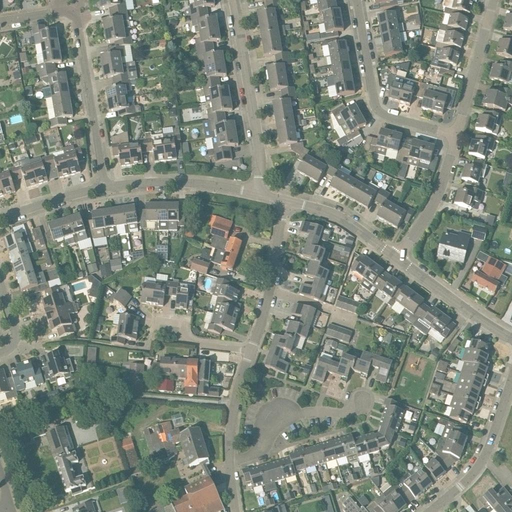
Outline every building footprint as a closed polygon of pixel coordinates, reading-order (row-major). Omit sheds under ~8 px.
[(120,2),(119,0),(99,0),(101,10),(109,9),(110,14),(127,12),(125,1),(120,2)] [(185,18),(191,17),(208,14),(207,8),(215,7),(213,0),(194,0),(195,5),(190,6),(190,9),(187,10),(185,13),(185,18)] [(393,2),(392,0),(374,0),(376,5),(380,5),(380,9),(399,6),(398,1),(393,2)] [(463,0),(461,0),(445,0),(443,8),(445,8),(444,14),(451,16),(458,18),(460,12),(470,14),(473,3),(463,0)] [(320,15),(323,15),(337,12),(335,2),(318,5),(320,15)] [(259,25),(277,22),(275,11),(281,10),(280,4),(267,6),(268,12),(258,14),(259,25)] [(324,24),(342,21),(340,11),(337,12),(323,15),(324,24)] [(105,33),(124,30),(130,29),(127,12),(110,14),(111,20),(103,22),(105,33)] [(209,20),(208,14),(191,17),(193,28),(192,31),(194,34),(200,33),(219,30),(217,19),(209,20)] [(380,28),(397,24),(395,14),(378,17),(380,28)] [(451,16),(448,27),(441,25),(439,32),(454,35),(455,29),(465,32),(468,20),(458,18),(451,16)] [(176,28),(179,22),(172,19),(169,25),(176,28)] [(322,40),(340,36),(339,33),(344,32),(342,21),(324,24),(326,35),(321,36),(322,40)] [(278,28),(277,22),(259,25),(261,36),(285,32),(284,27),(278,28)] [(381,37),(399,34),(397,24),(380,28),(381,37)] [(45,33),(44,27),(32,29),(33,34),(39,33),(41,44),(58,42),(56,31),(45,33)] [(125,36),(124,30),(105,33),(107,44),(115,43),(116,48),(124,47),(132,46),(130,35),(125,36)] [(197,52),(214,49),(213,43),(221,42),(219,30),(200,33),(201,40),(195,41),(197,52)] [(263,46),(280,43),(279,38),(286,36),(285,32),(261,36),(263,46)] [(454,35),(439,32),(435,49),(442,51),(449,53),(449,52),(451,47),(461,49),(464,38),(454,35)] [(383,47),(401,44),(399,34),(381,37),(383,47)] [(511,38),(508,37),(506,43),(501,42),(497,55),(511,59),(511,38)] [(335,45),(334,40),(323,42),(324,47),(328,47),(330,57),(348,54),(346,43),(335,45)] [(58,43),(58,42),(41,44),(43,55),(60,52),(60,53),(62,52),(60,43),(58,43)] [(282,54),(280,43),(263,46),(265,57),(275,56),(276,61),(289,59),(288,53),(282,54)] [(385,58),(402,55),(401,44),(383,47),(385,58)] [(103,68),(122,65),(121,59),(126,58),(124,47),(116,48),(108,50),(109,56),(101,57),(103,68)] [(215,55),(214,49),(197,52),(199,63),(204,62),(206,68),(225,65),(223,54),(215,55)] [(456,67),(459,55),(436,50),(434,59),(432,58),(430,67),(441,69),(449,71),(450,66),(456,67)] [(38,73),(40,73),(56,70),(55,64),(62,63),(60,53),(60,52),(43,55),(45,66),(37,67),(38,73)] [(332,67),(350,64),(348,54),(330,57),(332,67)] [(269,81),(286,78),(284,66),(290,65),(289,59),(276,61),(277,67),(267,69),(269,81)] [(511,65),(501,62),(499,68),(494,66),(490,80),(508,85),(511,86),(511,85),(511,65)] [(128,64),(122,65),(103,68),(104,79),(113,78),(114,84),(136,80),(137,80),(136,71),(130,72),(128,64)] [(334,77),(351,74),(350,64),(332,67),(334,77)] [(203,87),(219,84),(218,78),(227,77),(225,65),(206,68),(207,75),(201,76),(203,87)] [(453,79),(455,73),(449,71),(441,69),(439,75),(453,79)] [(57,76),(56,70),(40,73),(41,79),(49,78),(51,88),(68,86),(66,75),(57,76)] [(336,87),(353,84),(351,74),(334,77),(336,87)] [(399,103),(404,87),(406,80),(389,75),(385,89),(391,91),(389,100),(399,103)] [(288,89),(286,78),(269,81),(271,92),(281,91),(282,96),(295,94),(294,88),(288,89)] [(108,102),(127,99),(126,93),(132,92),(131,86),(135,85),(137,84),(136,80),(114,84),(115,89),(106,91),(108,102)] [(418,98),(422,84),(416,83),(415,90),(404,87),(399,103),(410,106),(413,97),(418,98)] [(220,90),(219,84),(203,87),(206,104),(211,103),(231,100),(229,89),(220,90)] [(337,97),(355,94),(353,84),(336,87),(337,97)] [(432,112),(439,89),(422,84),(418,98),(424,100),(421,109),(432,112)] [(68,86),(51,88),(43,90),(45,100),(52,99),(71,96),(70,87),(68,88),(68,86)] [(432,112),(443,115),(449,92),(439,89),(432,112)] [(511,106),(511,92),(499,89),(499,90),(502,90),(500,96),(487,92),(483,106),(505,112),(507,105),(511,106)] [(275,115),(292,112),(290,101),(296,100),(295,94),(282,96),(283,102),(273,104),(275,115)] [(54,110),(71,107),(71,105),(72,105),(71,96),(52,99),(54,110)] [(128,105),(127,99),(108,102),(110,113),(118,112),(119,118),(140,114),(139,106),(134,107),(134,104),(128,105)] [(209,122),(225,119),(224,113),(233,112),(231,100),(211,103),(213,110),(207,111),(209,122)] [(347,111),(344,106),(331,113),(340,128),(361,116),(355,106),(347,111)] [(51,129),(67,126),(66,119),(73,118),(71,107),(54,110),(56,121),(50,122),(51,129)] [(293,118),(292,112),(275,115),(277,126),(300,122),(300,117),(293,118)] [(497,136),(502,117),(486,112),(484,118),(480,117),(476,130),(497,136)] [(348,143),(361,136),(358,131),(366,126),(361,116),(340,128),(348,143)] [(226,125),(225,119),(209,122),(211,133),(216,132),(217,138),(237,135),(235,123),(226,125)] [(278,136),(296,133),(295,128),(301,126),(300,122),(277,126),(278,136)] [(173,132),(174,134),(162,135),(163,143),(166,162),(177,160),(176,149),(182,149),(180,136),(179,130),(175,130),(173,132)] [(385,157),(387,151),(392,134),(381,131),(379,140),(372,139),(369,153),(385,157)] [(298,144),(296,133),(278,136),(280,148),(291,146),(292,152),(296,154),(304,149),(303,143),(298,144)] [(152,144),(152,140),(151,134),(145,135),(146,140),(147,153),(153,152),(155,163),(166,162),(163,143),(152,144)] [(401,164),(405,150),(400,148),(403,137),(392,134),(387,151),(398,153),(395,162),(401,164)] [(239,147),(236,135),(218,138),(219,144),(213,145),(214,150),(210,150),(208,153),(209,158),(215,156),(215,163),(232,160),(230,148),(239,147)] [(132,166),(129,147),(128,140),(111,137),(113,157),(119,157),(121,167),(132,166)] [(492,153),(495,142),(477,137),(475,143),(473,142),(469,155),(485,160),(487,151),(492,153)] [(132,166),(143,165),(142,154),(147,153),(146,140),(140,141),(140,146),(129,147),(132,166)] [(418,168),(424,145),(413,142),(411,151),(405,150),(401,164),(418,168)] [(434,173),(438,159),(432,157),(435,148),(424,145),(418,168),(434,173)] [(75,151),(73,146),(63,149),(65,158),(70,176),(81,173),(78,163),(84,161),(81,149),(75,151)] [(308,178),(317,163),(306,157),(309,152),(304,149),(296,154),(300,156),(298,160),(303,163),(298,172),(308,178)] [(54,161),(53,156),(47,158),(51,170),(56,168),(59,179),(70,176),(65,158),(54,161)] [(51,170),(47,158),(41,160),(40,159),(30,162),(32,167),(38,186),(48,182),(45,172),(51,170)] [(330,176),(336,164),(331,161),(327,169),(317,163),(308,178),(318,184),(325,173),(330,176)] [(484,179),(487,167),(471,162),(469,168),(466,167),(462,180),(478,185),(480,178),(484,179)] [(339,193),(348,178),(339,173),(341,168),(336,164),(330,176),(335,179),(330,188),(339,193)] [(21,171),(20,167),(14,169),(18,180),(23,179),(27,189),(38,186),(32,167),(21,171)] [(0,181),(5,196),(16,193),(12,182),(18,180),(14,169),(8,170),(9,175),(0,177),(0,181)] [(349,199),(361,178),(357,175),(353,181),(348,178),(339,193),(349,199)] [(358,204),(367,189),(362,186),(365,180),(361,178),(349,199),(358,204)] [(377,193),(379,188),(370,183),(367,189),(377,193)] [(480,204),(483,193),(469,188),(467,194),(459,191),(455,205),(471,210),(473,202),(480,204)] [(377,194),(367,189),(358,204),(368,210),(373,201),(378,204),(385,192),(380,189),(377,194)] [(387,224),(396,208),(386,203),(390,195),(385,192),(378,204),(383,207),(377,218),(387,224)] [(157,223),(157,205),(146,205),(146,211),(140,211),(141,230),(147,230),(147,223),(155,223),(155,228),(160,228),(160,223),(157,223)] [(157,223),(160,223),(169,223),(169,205),(157,205),(157,223)] [(179,213),(179,205),(169,205),(169,223),(169,232),(179,231),(179,227),(185,227),(185,213),(179,213)] [(138,229),(138,225),(135,207),(124,209),(127,226),(129,226),(130,230),(138,229)] [(406,214),(396,208),(387,224),(398,230),(403,221),(408,224),(415,212),(409,209),(406,214)] [(127,226),(124,209),(113,210),(116,228),(124,227),(125,231),(130,230),(129,226),(127,226)] [(104,234),(108,233),(108,229),(116,228),(113,210),(102,212),(105,230),(103,230),(104,234)] [(104,234),(103,230),(105,230),(102,212),(92,214),(93,221),(88,221),(93,240),(109,238),(108,233),(104,234)] [(80,243),(88,241),(84,229),(88,227),(84,214),(69,219),(75,236),(73,236),(74,241),(78,239),(80,243)] [(59,222),(65,239),(73,236),(75,236),(69,219),(59,222)] [(50,248),(58,246),(56,242),(65,239),(59,222),(48,225),(51,233),(45,235),(50,248)] [(319,239),(322,230),(302,222),(299,233),(309,236),(310,236),(319,239)] [(230,240),(226,239),(229,229),(214,224),(211,234),(219,237),(215,249),(238,256),(242,243),(230,240)] [(484,243),(488,230),(474,227),(471,240),(484,243)] [(37,242),(39,241),(44,240),(40,229),(33,231),(37,242)] [(193,241),(195,236),(193,232),(187,230),(184,238),(193,241)] [(464,260),(470,234),(459,232),(457,238),(444,234),(440,249),(443,250),(441,258),(450,260),(451,256),(464,260)] [(8,250),(25,245),(29,244),(26,233),(5,240),(8,250)] [(329,255),(330,254),(326,253),(316,249),(319,239),(310,236),(309,236),(306,247),(329,255)] [(12,261),(28,256),(25,245),(8,250),(12,261)] [(329,255),(306,247),(305,251),(301,249),(299,255),(312,260),(311,262),(322,265),(324,259),(328,260),(329,255)] [(204,248),(202,257),(211,260),(214,251),(204,248)] [(168,262),(168,249),(161,249),(161,254),(158,254),(158,259),(168,262)] [(232,271),(238,256),(215,249),(210,263),(221,267),(232,271)] [(134,263),(144,257),(144,252),(132,253),(134,263)] [(15,271),(31,266),(28,256),(12,261),(15,271)] [(497,283),(506,266),(489,257),(486,256),(484,259),(487,261),(480,274),(477,272),(471,282),(480,286),(479,287),(482,289),(483,288),(495,294),(500,285),(497,283)] [(364,262),(359,258),(350,270),(364,280),(374,266),(365,259),(364,262)] [(113,272),(123,270),(122,260),(111,261),(113,272)] [(206,276),(207,273),(210,265),(194,260),(191,270),(206,276)] [(321,266),(322,265),(311,262),(308,270),(304,269),(304,271),(327,279),(329,273),(320,269),(321,266)] [(90,274),(98,272),(96,264),(88,266),(90,274)] [(18,282),(35,277),(31,266),(15,271),(18,282)] [(373,295),(377,290),(386,278),(382,275),(383,273),(374,266),(364,280),(360,286),(373,295)] [(47,278),(57,274),(55,268),(45,272),(47,278)] [(327,292),(329,287),(325,286),(327,279),(304,271),(302,275),(315,280),(313,287),(327,292)] [(44,274),(35,277),(18,282),(22,292),(27,290),(29,296),(50,289),(48,283),(47,284),(44,274)] [(97,300),(101,284),(92,277),(87,278),(89,284),(92,285),(89,298),(97,300)] [(49,281),(51,287),(60,284),(58,278),(49,281)] [(391,281),(386,278),(377,290),(391,300),(402,286),(393,279),(391,281)] [(236,304),(239,293),(229,289),(231,283),(218,279),(212,296),(218,298),(230,302),(236,304)] [(172,297),(174,283),(157,281),(156,286),(153,305),(163,307),(165,296),(172,297)] [(193,308),(196,286),(174,283),(172,297),(177,297),(175,309),(187,310),(187,307),(193,308)] [(153,305),(156,286),(144,284),(141,304),(153,305)] [(312,288),(302,285),(298,295),(323,304),(327,292),(313,287),(312,288)] [(392,308),(395,303),(404,310),(415,296),(402,286),(391,300),(388,305),(392,308)] [(65,306),(60,288),(45,293),(48,301),(43,302),(46,312),(45,312),(47,318),(76,308),(75,303),(65,306)] [(124,308),(132,298),(121,289),(113,300),(124,308)] [(358,315),(362,304),(339,296),(335,308),(358,315)] [(414,325),(427,308),(422,304),(424,302),(415,296),(404,310),(401,315),(414,325)] [(236,322),(240,311),(229,308),(230,302),(218,298),(215,305),(213,314),(236,322)] [(318,319),(320,313),(295,304),(292,315),(302,318),(302,319),(312,323),(314,317),(318,319)] [(74,334),(69,316),(78,313),(76,308),(47,318),(48,323),(49,323),(53,333),(58,331),(60,338),(74,334)] [(431,311),(427,308),(414,325),(428,335),(432,330),(442,316),(433,309),(431,311)] [(234,327),(236,322),(213,314),(210,325),(208,331),(220,335),(222,329),(233,332),(234,327)] [(138,329),(139,319),(120,316),(119,326),(138,329)] [(445,340),(454,328),(449,325),(451,322),(442,316),(432,330),(445,340)] [(308,334),(312,323),(302,319),(299,327),(286,322),(285,326),(308,334)] [(349,344),(352,332),(330,325),(326,336),(349,344)] [(136,341),(137,336),(138,329),(119,326),(117,338),(112,337),(111,344),(124,346),(125,340),(136,341)] [(306,340),(308,334),(285,326),(284,328),(288,330),(285,338),(295,342),(296,341),(295,341),(296,337),(306,340)] [(196,335),(201,332),(197,327),(192,330),(196,335)] [(391,343),(394,335),(386,333),(384,340),(391,343)] [(284,340),(271,336),(269,342),(273,343),(272,346),(283,350),(296,354),(297,349),(293,348),(295,342),(285,338),(284,340)] [(452,354),(460,343),(456,340),(448,351),(452,354)] [(486,356),(489,347),(472,342),(469,351),(486,356)] [(268,357),(279,361),(283,350),(272,346),(268,357)] [(88,364),(96,365),(97,348),(89,348),(88,364)] [(485,388),(489,377),(486,376),(489,364),(486,363),(489,357),(486,356),(469,351),(466,350),(462,362),(465,363),(450,408),(453,410),(450,419),(466,424),(469,415),(472,416),(474,410),(477,411),(481,399),(478,398),(482,387),(485,388)] [(341,382),(349,358),(350,354),(348,354),(345,353),(340,365),(336,364),(332,375),(341,378),(340,382),(341,382)] [(364,380),(372,356),(364,353),(361,360),(360,360),(359,362),(355,373),(361,375),(360,379),(364,380)] [(60,361),(58,354),(48,357),(50,364),(47,365),(48,367),(42,369),(46,381),(49,380),(51,384),(57,382),(56,378),(63,376),(66,380),(72,378),(70,373),(74,372),(70,360),(64,361),(64,360),(60,361)] [(378,370),(382,359),(372,356),(364,380),(366,381),(370,367),(378,370)] [(285,375),(289,364),(279,361),(268,357),(265,368),(285,375)] [(385,384),(394,359),(388,357),(387,361),(382,359),(378,370),(375,381),(385,384)] [(355,373),(359,362),(349,358),(341,382),(346,384),(350,371),(355,373)] [(187,382),(188,362),(170,361),(170,359),(161,359),(160,365),(153,365),(152,376),(187,378),(187,382)] [(332,375),(336,364),(320,359),(312,380),(323,383),(326,373),(332,375)] [(196,389),(197,363),(188,362),(187,382),(184,382),(184,388),(187,388),(187,389),(196,389)] [(445,374),(448,364),(440,362),(437,371),(445,374)] [(33,371),(30,363),(17,367),(18,370),(11,372),(13,379),(17,392),(25,390),(23,386),(34,383),(35,387),(44,384),(39,369),(33,371)] [(219,397),(219,389),(208,388),(210,363),(201,363),(198,395),(219,397)] [(144,375),(144,366),(129,365),(129,373),(144,375)] [(6,381),(3,371),(0,372),(0,396),(5,394),(7,401),(19,398),(17,392),(13,379),(6,381)] [(173,393),(174,382),(159,380),(158,391),(173,393)] [(438,397),(441,387),(432,384),(429,394),(438,397)] [(401,423),(404,413),(396,410),(398,405),(386,401),(384,408),(386,409),(383,417),(401,423)] [(397,434),(401,423),(383,417),(380,429),(395,433),(397,434)] [(173,432),(170,422),(143,431),(151,456),(166,451),(176,448),(175,446),(181,444),(182,446),(187,445),(187,444),(191,443),(191,444),(202,440),(198,430),(198,429),(180,435),(179,430),(173,432)] [(464,448),(467,439),(464,438),(466,433),(458,429),(459,426),(449,422),(441,442),(446,443),(464,448)] [(69,456),(67,452),(74,450),(66,428),(47,434),(66,493),(71,492),(73,497),(83,493),(81,488),(86,487),(83,478),(76,480),(71,465),(78,463),(75,454),(69,456)] [(390,447),(395,433),(380,429),(378,434),(377,434),(390,447)] [(379,450),(390,447),(377,434),(374,435),(379,450)] [(369,456),(379,452),(379,450),(374,435),(364,438),(369,456)] [(359,461),(358,459),(353,441),(352,437),(342,440),(347,458),(349,465),(359,461)] [(130,476),(142,472),(131,438),(120,442),(123,453),(122,453),(130,476)] [(358,459),(369,456),(364,438),(353,441),(358,459)] [(208,460),(202,440),(191,444),(191,443),(187,444),(187,445),(182,446),(189,468),(209,461),(208,460)] [(336,461),(347,458),(342,440),(331,443),(336,461)] [(326,464),(336,461),(331,443),(321,446),(326,464)] [(464,448),(446,443),(443,453),(437,457),(447,469),(455,462),(456,459),(459,460),(464,448)] [(316,467),(326,464),(321,446),(310,449),(316,467)] [(296,477),(295,473),(305,470),(299,449),(297,450),(298,453),(289,455),(291,459),(290,459),(296,477)] [(302,452),(302,449),(299,449),(305,470),(316,467),(310,449),(302,452)] [(436,482),(445,474),(443,472),(447,469),(437,457),(425,468),(426,470),(436,482)] [(285,480),(296,477),(290,459),(280,462),(285,480)] [(275,483),(285,480),(280,462),(270,465),(275,483)] [(265,486),(275,483),(270,465),(260,468),(265,486)] [(217,511),(224,509),(205,468),(206,467),(205,466),(201,468),(207,479),(184,489),(187,497),(171,505),(172,506),(164,510),(163,507),(151,511),(217,511)] [(265,486),(260,468),(250,471),(249,468),(242,470),(246,483),(251,481),(254,490),(265,486)] [(436,482),(426,470),(422,473),(420,471),(412,478),(424,492),(432,485),(436,482)] [(415,499),(424,492),(412,478),(409,474),(396,485),(409,501),(413,497),(415,499)] [(396,511),(399,511),(406,506),(404,504),(409,501),(396,485),(383,496),(386,500),(396,511)] [(510,497),(507,493),(504,489),(495,496),(492,491),(480,501),(484,506),(487,503),(493,510),(510,497)] [(365,509),(372,503),(365,495),(359,501),(365,509)] [(325,507),(331,505),(329,497),(322,498),(325,507)] [(361,510),(351,497),(342,504),(346,509),(343,511),(366,511),(363,508),(361,510)] [(509,511),(508,511),(511,508),(511,498),(510,497),(493,510),(494,511),(509,511)] [(396,511),(386,500),(378,507),(375,503),(366,511),(396,511)] [(94,511),(92,503),(78,507),(79,511),(94,511)]
